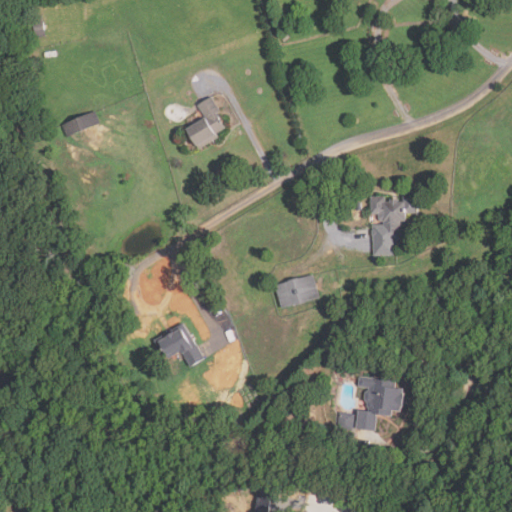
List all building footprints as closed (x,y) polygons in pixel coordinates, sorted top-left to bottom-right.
[(48,38),(37,40),(34,22),(44,20),(48,38)] [(219,139),(200,150),(188,129),(206,119),(198,105),(212,97),(221,112),(217,114),(226,129),(216,135),(219,139)] [(101,125),(67,139),(62,126),(96,112),(101,125)] [(398,257),(375,257),(374,237),(373,236),(372,231),(374,230),(374,226),(384,225),(384,223),(382,223),(379,220),(379,215),(372,215),(371,197),(386,197),(386,203),(391,203),(391,200),(399,200),(399,203),(404,203),(403,197),(418,197),(418,215),(407,215),(407,222),(402,222),(402,241),(397,241),(398,257)] [(321,299),(283,310),(276,287),(314,276),(321,299)] [(191,368),(182,353),(170,360),(162,347),(160,349),(156,343),(162,339),(163,341),(186,327),(206,359),(191,368)] [(29,392),(0,392),(0,374),(28,373),(29,392)] [(376,431),(357,428),(360,409),(368,410),(368,403),(365,400),(366,392),(370,389),(370,388),(359,386),(360,376),(397,380),(397,387),(405,388),(404,392),(405,392),(404,406),(402,406),(402,410),(393,409),(393,416),(378,414),(376,431)] [(356,414),(354,429),(342,428),(344,413),(356,414)]
